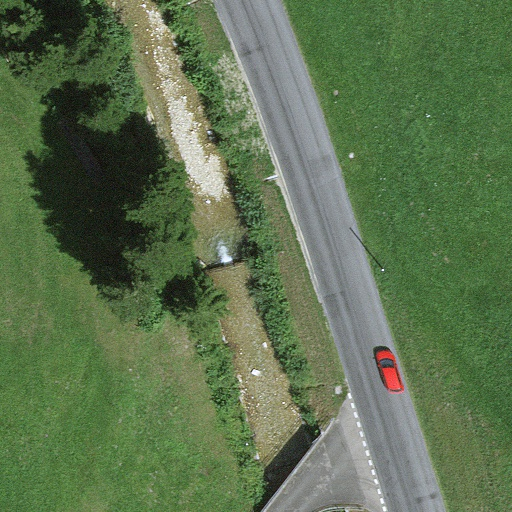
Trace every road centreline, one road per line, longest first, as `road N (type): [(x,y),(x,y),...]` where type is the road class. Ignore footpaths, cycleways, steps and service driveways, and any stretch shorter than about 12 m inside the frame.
road 1 (tertiary): [(246,0),(295,123),(417,511)]
road 2 (track): [(293,511),(328,475),(395,440)]
